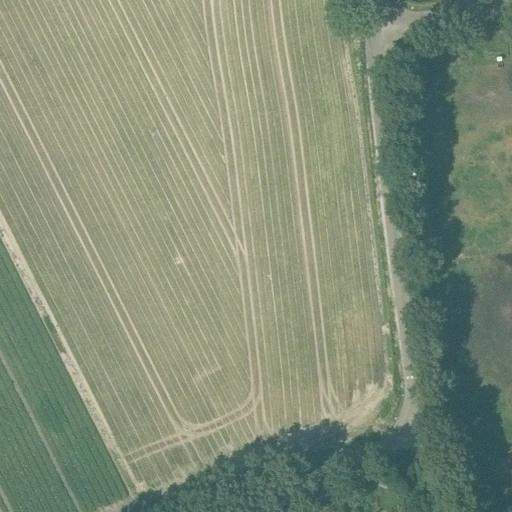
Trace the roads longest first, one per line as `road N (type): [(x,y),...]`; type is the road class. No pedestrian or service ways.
road 1 (unclassified): [(421,429),(374,27)]
road 2 (unclassified): [(249,511),(421,429)]
road 3 (unclassified): [(374,27),(511,4)]
